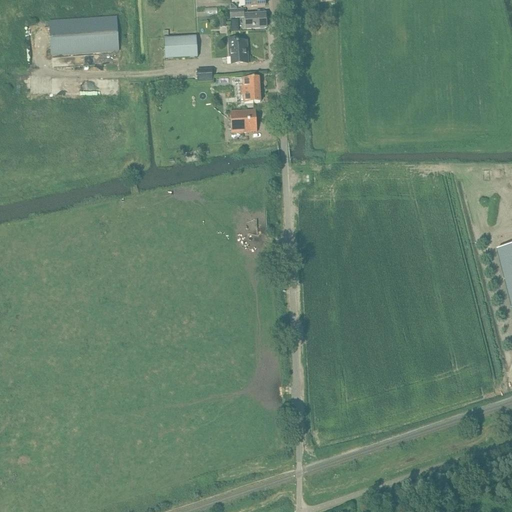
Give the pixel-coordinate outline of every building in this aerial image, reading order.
[(244,19),(243,10),(230,11),(231,20),(244,19)] [(266,14),(256,15),(245,15),(246,29),(266,28),(266,14)] [(117,18),(49,22),(51,57),(119,53),(117,18)] [(196,36),(164,38),(165,59),(198,57),(196,36)] [(229,40),(230,65),(248,64),(247,41),(240,42),(240,39),(229,40)] [(197,72),(197,75),(198,83),(212,82),(211,71),(197,72)] [(259,78),(249,79),(243,79),(243,88),(241,88),(241,97),(244,97),(244,104),(260,103),(259,78)] [(256,111),(246,112),(230,113),(232,134),(247,133),(257,132),(256,111)] [(511,315),(511,244),(494,249),(511,315)]
